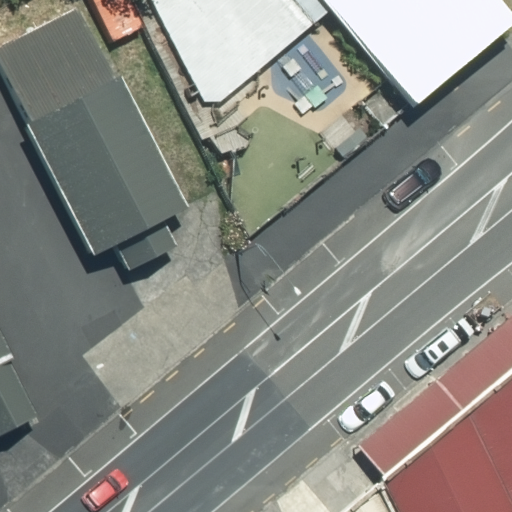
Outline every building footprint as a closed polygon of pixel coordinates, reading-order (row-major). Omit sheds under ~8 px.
[(496,28),(473,0),(284,0),(305,24),(319,13),(398,111),(496,28)] [(102,85),(65,12),(0,45),(0,90),(18,126),(13,128),(80,258),(173,210),(107,83),(102,85)] [(511,364),(372,483),(386,511),(506,511),(511,509),(511,364)] [(0,432),(31,416),(4,365),(0,366),(0,432)] [(383,511),(369,483),(338,511),(383,511)]
